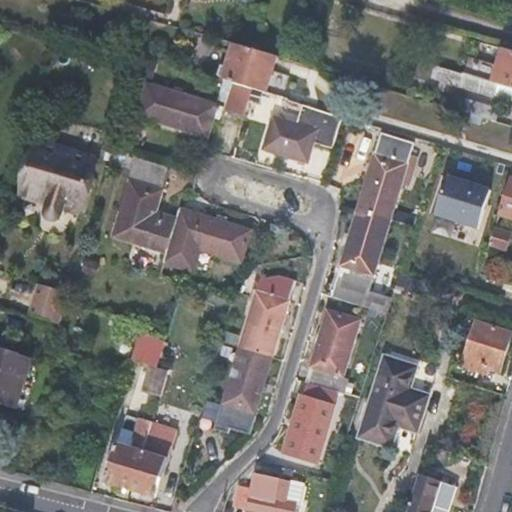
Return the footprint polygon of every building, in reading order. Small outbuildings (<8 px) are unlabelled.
[(171,66),(183,70),(189,47),(178,44),(171,66)] [(225,78),(224,81),(237,85),(253,90),(265,93),(276,58),(234,45),(228,67),(225,78)] [(467,60),(463,75),(497,85),(511,89),(511,52),(504,50),(498,69),(467,60)] [(225,78),(228,67),(222,65),(219,77),(225,78)] [(497,85),(463,75),(440,68),(437,80),(493,97),(497,85)] [(148,85),(139,117),(210,138),(219,108),(148,85)] [(253,90),(237,85),(228,115),(244,119),(253,90)] [(474,103),(470,116),(490,121),(494,109),(474,103)] [(314,144),(332,149),(342,117),(302,105),(297,125),(272,118),(263,151),(308,164),(314,144)] [(368,187),(333,297),(387,316),(392,299),(370,291),(415,146),(383,136),(371,176),(368,187)] [(79,212),(96,160),(38,142),(22,195),(50,204),(47,212),(47,216),(49,219),(52,220),(54,221),(57,220),(60,218),(61,216),(64,208),(79,212)] [(181,208),(177,220),(157,214),(171,169),(139,159),(114,151),(109,165),(134,172),(114,237),(166,254),(164,263),(194,272),(201,250),(243,263),(253,230),(181,208)] [(361,185),(368,187),(371,176),(365,174),(361,185)] [(434,218),(457,224),(453,238),(479,245),(494,189),(445,176),(434,218)] [(511,179),(511,180),(500,214),(511,217),(511,179)] [(496,229),(490,246),(506,251),(511,234),(496,229)] [(216,433),(247,444),(294,291),(295,291),(301,271),(285,266),(265,269),(262,281),(216,433)] [(42,275),(33,305),(62,315),(72,284),(42,275)] [(318,464),(340,392),(345,394),(349,380),(342,378),(361,322),(329,311),(311,367),(315,368),(305,397),(303,396),(284,453),(318,464)] [(511,335),(478,324),(465,369),(487,375),(489,369),(499,372),(511,335)] [(155,367),(159,369),(166,345),(141,337),(133,360),(155,367)] [(29,363),(0,353),(0,400),(16,405),(29,363)] [(413,367),(382,358),(359,437),(391,447),(397,426),(416,432),(427,396),(406,390),(413,367)] [(145,395),(162,400),(170,372),(159,369),(155,367),(145,395)] [(454,367),(451,376),(475,383),(478,374),(454,367)] [(151,432),(133,490),(158,498),(177,432),(153,425),(151,432)] [(108,483),(133,490),(151,432),(140,428),(137,435),(124,431),(108,483)] [(239,488),(235,508),(254,511),(294,511),(296,504),(286,502),(290,481),(254,475),(251,490),(239,488)] [(448,511),(455,489),(421,478),(410,511),(448,511)]
